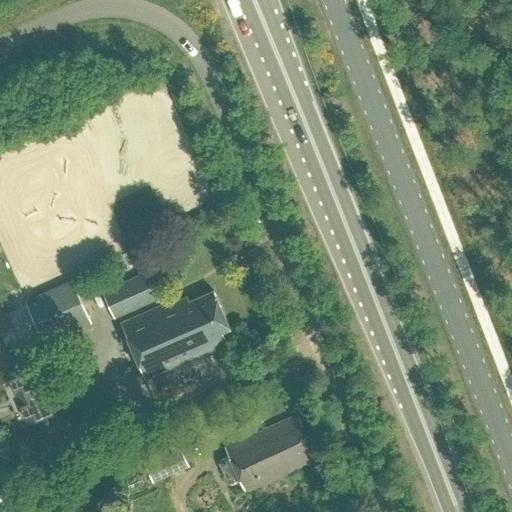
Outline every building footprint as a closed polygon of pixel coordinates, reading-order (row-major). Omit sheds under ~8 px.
[(150,297),(139,270),(97,288),(109,315),(150,297)] [(73,285),(27,305),(42,340),(88,320),(73,285)] [(115,321),(139,377),(221,342),(215,329),(221,326),(205,289),(181,299),(179,294),(115,321)] [(41,358),(6,373),(28,423),(62,408),(41,358)] [(75,386),(61,392),(67,405),(80,399),(75,386)] [(230,439),(249,485),(310,460),(292,414),(264,425),(255,401),(231,410),(241,434),(230,439)] [(181,435),(148,450),(159,475),(193,459),(181,435)]
